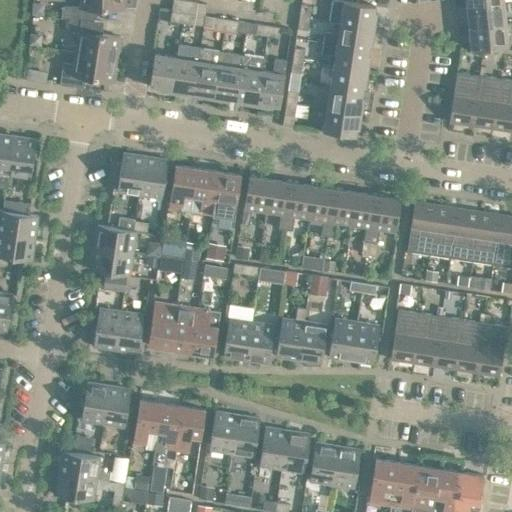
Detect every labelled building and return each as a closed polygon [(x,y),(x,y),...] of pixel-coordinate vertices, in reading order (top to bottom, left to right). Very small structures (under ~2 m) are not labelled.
[(80,0),(81,6),(62,6),(61,17),(69,18),(69,17),(93,20),(94,8),(123,9),(123,0),(80,0)] [(172,0),(171,10),(183,12),(195,14),(197,1),(188,0),(172,0)] [(331,0),(329,20),(339,22),(374,28),(376,15),(374,12),(375,5),(342,0),(331,0)] [(195,14),(183,12),(181,22),(193,24),(194,22),(203,24),(205,15),(206,3),(197,1),(195,14)] [(467,4),(469,26),(505,22),(503,1),(467,4)] [(42,3),(32,3),(32,13),(41,13),(42,3)] [(299,16),(309,18),(311,5),(300,4),(299,16)] [(183,12),(171,10),(169,20),(181,22),(183,12)] [(205,15),(203,24),(203,25),(212,27),(214,17),(205,15)] [(309,18),(299,16),(297,28),(307,30),(309,18)] [(92,32),(93,20),(69,17),(69,18),(68,29),(78,31),(75,52),(116,58),(117,49),(119,49),(121,36),(92,32)] [(224,28),(225,19),(214,17),(212,27),(224,28)] [(225,19),(224,28),(245,32),(247,22),(225,19)] [(267,35),(268,25),(255,23),(247,22),(245,32),(267,35)] [(339,22),(338,33),(323,31),(321,41),(368,49),(369,42),(372,40),(374,28),(339,22)] [(507,45),(505,22),(469,26),(471,49),(507,45)] [(268,25),(267,35),(279,37),(280,27),(268,25)] [(30,33),(29,43),(39,44),(40,34),(30,33)] [(320,53),(334,55),(333,65),(367,70),(369,57),(367,55),(368,49),(321,41),(320,53)] [(201,95),(213,97),(221,50),(199,47),(197,59),(192,92),(199,93),(201,95)] [(292,59),(302,60),(304,48),(294,47),(292,59)] [(229,98),(235,99),(242,53),(221,50),(213,97),(226,99),(229,98)] [(114,67),(116,58),(75,52),(73,63),(63,61),(61,71),(59,83),(83,87),(84,76),(114,81),(116,68),(114,67)] [(158,89),(171,91),(176,56),(154,53),(149,85),(156,86),(158,89)] [(263,61),(249,59),(248,54),(242,53),(235,99),(241,99),(243,102),(256,104),(261,69),(263,61)] [(186,91),(192,92),(197,59),(176,56),(171,91),(184,93),(186,91)] [(0,68),(10,70),(11,60),(2,59),(0,68)] [(272,71),(261,69),(256,104),(269,106),(272,104),(279,105),(285,61),(273,59),(272,71)] [(302,60),(292,59),(290,71),(300,72),(302,60)] [(333,65),(329,86),(362,91),(363,85),(365,83),(367,70),(333,65)] [(38,71),(28,69),(26,78),(36,81),(38,71)] [(456,71),(449,121),(471,124),(478,74),(456,71)] [(478,74),(471,124),(492,127),(499,78),(483,75),(478,74)] [(511,79),(499,78),(492,127),(511,130),(511,79)] [(329,86),(326,108),(361,113),(363,100),(361,97),(362,91),(329,86)] [(286,101),(296,103),(298,91),(287,89),(286,101)] [(296,103),(286,101),(284,113),(294,115),(296,103)] [(359,126),(361,113),(326,108),(323,130),(355,135),(356,128),(359,126)] [(0,187),(5,188),(7,174),(13,135),(0,132),(0,187)] [(7,174),(30,177),(35,138),(13,135),(7,174)] [(116,190),(139,194),(145,155),(122,152),(116,190)] [(167,158),(145,155),(139,194),(161,197),(167,158)] [(168,207),(181,209),(190,210),(197,167),(175,163),(168,207)] [(190,210),(211,214),(218,170),(197,167),(190,210)] [(218,170),(211,214),(234,217),(240,174),(218,170)] [(251,209),(265,211),(270,178),(248,175),(241,222),(249,223),(251,209)] [(285,229),(292,182),(270,178),(265,211),(280,213),(278,228),(285,229)] [(294,215),(308,218),(313,185),(292,182),(285,229),(291,230),(294,215)] [(327,235),(334,188),(313,185),(308,218),(322,220),(320,234),(327,235)] [(336,222),(350,224),(356,191),(334,188),(327,235),(334,236),(336,222)] [(368,254),(377,195),(356,191),(350,224),(365,226),(361,253),(368,254)] [(399,198),(377,195),(368,254),(375,255),(379,228),(394,231),(399,198)] [(2,209),(12,210),(14,200),(4,198),(2,209)] [(428,254),(436,204),(414,200),(406,250),(428,254)] [(428,254),(450,257),(457,207),(436,204),(428,254)] [(453,272),(455,258),(471,260),(479,210),(457,207),(450,257),(448,271),(453,272)] [(0,208),(0,231),(34,237),(38,215),(0,208)] [(492,263),(500,214),(479,210),(471,260),(492,263)] [(511,215),(500,214),(492,263),(511,266),(511,215)] [(117,227),(133,229),(135,220),(135,217),(119,215),(117,227)] [(148,222),(135,220),(133,229),(136,230),(146,231),(148,222)] [(134,242),(136,230),(133,229),(117,227),(97,224),(94,246),(132,252),(138,253),(140,243),(134,242)] [(0,254),(8,256),(31,260),(34,237),(0,231),(0,254)] [(170,255),(181,257),(183,239),(166,236),(163,254),(170,255)] [(160,243),(149,241),(147,253),(159,255),(160,243)] [(184,257),(196,259),(198,260),(200,244),(186,242),(184,257)] [(224,246),(208,244),(206,257),(222,260),(224,246)] [(129,275),(132,252),(94,246),(90,269),(105,271),(126,274),(129,275)] [(235,256),(248,258),(249,248),(236,246),(235,256)] [(0,265),(6,266),(8,256),(0,254),(0,265)] [(161,254),(158,268),(168,269),(170,255),(163,254),(161,254)] [(322,269),(324,257),(304,254),(302,266),(322,269)] [(149,255),(148,264),(157,266),(159,257),(149,255)] [(194,276),(196,259),(184,257),(182,274),(194,276)] [(325,259),(323,269),(333,271),(335,261),(325,259)] [(225,278),(227,268),(204,264),(202,274),(225,278)] [(258,275),(259,266),(246,264),(245,273),(258,275)] [(258,275),(257,279),(283,283),(284,281),(285,271),(272,269),(259,266),(258,275)] [(424,279),(435,281),(437,272),(426,270),(424,279)] [(124,289),(125,284),(126,274),(105,271),(102,286),(124,289)] [(295,272),(285,271),(284,281),(293,283),(295,272)] [(139,276),(129,275),(126,274),(125,284),(138,286),(139,276)] [(325,296),(328,277),(311,274),(308,293),(325,296)] [(456,284),(467,285),(468,276),(457,275),(456,284)] [(480,278),(479,287),(489,289),(490,280),(480,278)] [(361,291),(362,282),(350,280),(349,289),(361,291)] [(362,282),(361,291),(374,293),(375,284),(362,282)] [(511,292),(511,282),(503,282),(501,291),(511,292)] [(409,293),(410,284),(399,283),(398,291),(409,293)] [(12,293),(0,291),(0,331),(6,332),(12,293)] [(147,344),(169,347),(176,304),(154,300),(147,344)] [(197,307),(176,304),(169,347),(191,350),(197,307)] [(115,349),(121,310),(98,306),(92,345),(115,349)] [(298,359),(304,320),(306,308),(297,306),(295,319),(281,317),(275,355),(298,359)] [(220,311),(210,309),(197,307),(191,350),(213,354),(220,311)] [(412,361),(419,312),(397,308),(390,358),(412,361)] [(143,313),(121,310),(115,349),(137,352),(143,313)] [(433,365),(441,315),(419,312),(412,361),(433,365)] [(433,365),(455,368),(462,318),(441,315),(433,365)] [(222,355),(245,359),(251,320),(228,317),(222,355)] [(350,359),(356,321),(334,317),(328,356),(350,359)] [(455,368),(476,371),(484,321),(479,321),(462,318),(455,368)] [(251,320),(245,359),(267,362),(273,323),(251,320)] [(304,320),(298,359),(320,362),(326,324),(304,320)] [(379,324),(356,321),(350,359),(373,363),(379,324)] [(489,322),(484,321),(476,371),(498,375),(506,325),(489,322)] [(102,422),(108,384),(86,381),(80,419),(102,422)] [(130,387),(108,384),(102,422),(124,426),(130,387)] [(132,442),(145,444),(145,447),(154,448),(161,401),(139,398),(132,442)] [(182,405),(161,401),(154,448),(162,449),(163,446),(175,448),(182,405)] [(182,405),(175,448),(188,450),(190,435),(200,437),(204,408),(182,405)] [(231,452),(237,413),(214,410),(208,449),(231,452)] [(259,416),(237,413),(231,452),(253,456),(259,416)] [(281,468),(287,429),(264,425),(258,465),(281,468)] [(287,429),(281,468),(303,472),(309,432),(287,429)] [(73,446),(89,448),(91,436),(75,434),(73,446)] [(309,480),(331,483),(337,445),(314,441),(309,480)] [(359,448),(337,445),(331,483),(354,487),(359,448)] [(58,471),(108,479),(110,470),(98,468),(100,455),(61,450),(58,471)] [(116,453),(112,476),(125,478),(129,455),(116,453)] [(368,501),(390,504),(397,461),(375,458),(368,501)] [(390,504),(399,506),(412,508),(418,464),(397,461),(390,504)] [(433,511),(435,496),(440,467),(418,464),(412,508),(433,511)] [(442,511),(454,511),(461,470),(440,467),(435,496),(444,497),(442,511)] [(454,511),(467,511),(468,509),(478,510),(483,473),(461,470),(454,511)] [(107,488),(108,479),(58,471),(55,493),(93,499),(95,486),(107,488)] [(148,490),(162,492),(164,474),(151,472),(148,490)] [(146,490),(148,476),(138,474),(136,488),(146,490)] [(199,497),(212,499),(214,486),(201,484),(199,497)] [(111,506),(121,507),(122,499),(124,491),(114,489),(111,506)] [(133,489),(131,501),(144,503),(146,491),(133,489)] [(147,491),(146,501),(162,503),(163,493),(147,491)] [(226,492),(225,503),(248,506),(250,496),(226,492)] [(188,511),(190,500),(178,498),(176,510),(188,511)] [(274,510),(275,501),(263,499),(262,508),(274,510)] [(275,501),(274,510),(286,511),(287,511),(289,503),(276,501),(275,501)]
